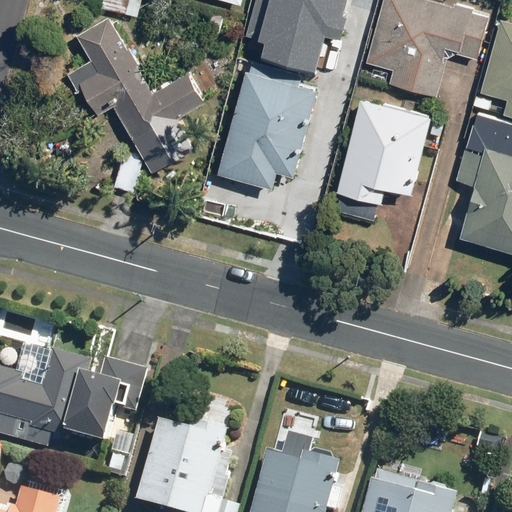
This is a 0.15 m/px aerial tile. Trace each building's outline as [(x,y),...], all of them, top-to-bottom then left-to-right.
[(275,33),(270,51),(320,64),(331,22),(343,26),(349,0),(258,0),(251,27),(275,33)] [(453,0),(385,0),(370,56),(396,63),(392,77),(439,90),(452,45),(482,54),(494,11),(453,0)] [(110,15),(78,33),(100,73),(81,83),(98,114),(116,104),(142,149),(157,141),(153,134),(207,104),(189,71),(153,91),(110,15)] [(511,23),(501,20),(483,93),(507,99),(503,115),(511,117),(511,23)] [(250,71),(247,70),(220,175),(274,188),(278,172),(296,177),(318,88),(300,83),(302,74),(253,62),(250,71)] [(445,119),(361,98),(333,209),(374,219),(378,202),(383,204),(387,189),(414,196),(430,134),(441,136),(445,119)] [(511,249),(511,155),(466,145),(457,181),(474,185),(461,237),(511,249)] [(141,159),(119,158),(117,188),(140,189),(141,159)] [(0,373),(0,412),(33,422),(32,426),(73,438),(75,431),(105,439),(114,405),(137,411),(149,368),(104,356),(99,376),(49,362),(43,385),(0,373)] [(229,476),(233,460),(223,458),(231,429),(194,420),(192,427),(160,418),(138,499),(185,511),(235,511),(238,503),(226,500),(232,477),(229,476)] [(507,435),(481,430),(475,457),(501,462),(507,435)] [(253,511),(329,511),(343,460),(307,450),(304,460),(270,451),(253,511)] [(457,511),(463,494),(423,483),(421,491),(373,478),(363,511),(457,511)] [(9,511),(0,509),(0,511),(58,511),(62,497),(23,487),(18,506),(12,504),(10,511),(9,511)]
